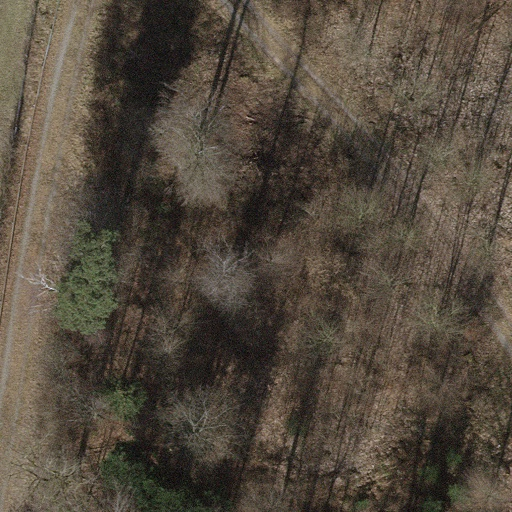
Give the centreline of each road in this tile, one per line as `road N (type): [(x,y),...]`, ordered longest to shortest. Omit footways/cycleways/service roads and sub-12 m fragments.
road 1 (track): [(85,0),(47,174),(0,490)]
road 2 (track): [(239,0),(365,140),(511,337)]
